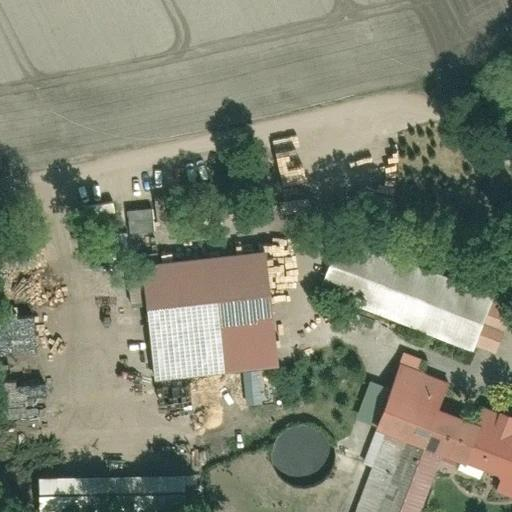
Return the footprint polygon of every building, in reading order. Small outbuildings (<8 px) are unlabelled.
[(342,235),(321,294),(465,344),(485,285),(342,235)] [(153,268),(161,376),(278,367),(270,259),(153,268)] [(511,413),(483,405),(479,419),(439,407),(446,383),(397,368),(376,437),(499,474),(494,490),(511,495),(511,413)] [(271,462),(282,479),(307,488),(327,480),(337,466),(338,445),(329,428),(309,418),(287,423),(272,440),(271,462)] [(123,429),(125,493),(176,491),(173,427),(123,429)]
